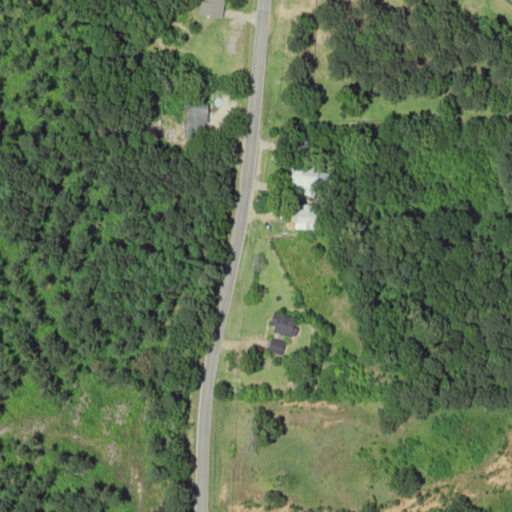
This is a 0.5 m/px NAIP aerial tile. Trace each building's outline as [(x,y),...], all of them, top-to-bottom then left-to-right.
[(224,18),(226,0),(208,0),(209,2),(203,1),(202,15),(224,18)] [(209,106),(187,106),(187,132),(209,132),(209,106)] [(322,198),(322,192),(330,192),(331,173),(322,173),(322,166),(304,165),(304,169),(294,169),(293,197),(322,198)] [(368,222),(364,207),(348,211),(352,226),(368,222)] [(329,230),(329,208),(297,208),(297,230),(329,230)] [(302,318),(278,314),(272,353),(287,356),(290,338),(299,339),(302,318)]
